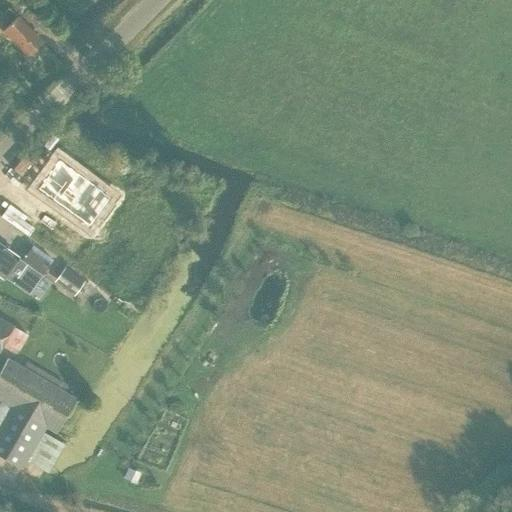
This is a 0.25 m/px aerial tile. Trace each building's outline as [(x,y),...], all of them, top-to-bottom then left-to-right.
[(28,56),(42,42),(17,17),(16,18),(8,9),(1,16),(0,15),(0,32),(3,30),(28,56)] [(64,164),(42,193),(93,232),(115,203),(64,164)] [(56,247),(85,268),(97,252),(68,231),(56,247)] [(0,245),(0,277),(4,280),(5,277),(14,283),(27,264),(42,275),(50,264),(30,250),(23,260),(19,258),(0,245)] [(55,282),(74,296),(84,283),(65,269),(55,282)] [(13,327),(0,319),(0,348),(7,337),(13,327)] [(7,337),(21,345),(27,335),(13,327),(7,337)] [(42,434),(45,428),(55,434),(75,398),(6,358),(0,368),(0,456),(21,469),(26,461),(46,473),(62,445),(42,434)] [(125,468),(120,479),(132,484),(137,473),(125,468)]
